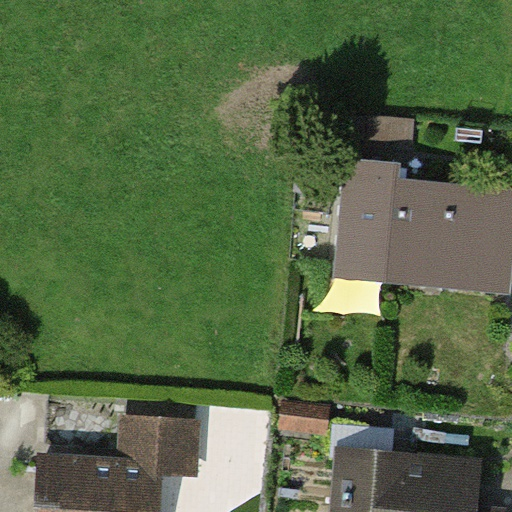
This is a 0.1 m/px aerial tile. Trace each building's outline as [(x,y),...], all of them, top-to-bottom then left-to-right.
[(358,117),(327,114),(325,137),(355,141),(358,117)] [(373,118),(371,138),(411,143),(413,122),(373,118)] [(390,282),(399,183),(400,167),(349,163),(339,278),(390,282)] [(511,193),(399,183),(390,282),(510,292),(511,267),(511,193)] [(45,462),(41,511),(156,511),(160,471),(179,473),(182,425),(128,421),(125,467),(45,462)] [(348,460),(343,511),(468,511),(472,472),(348,460)]
